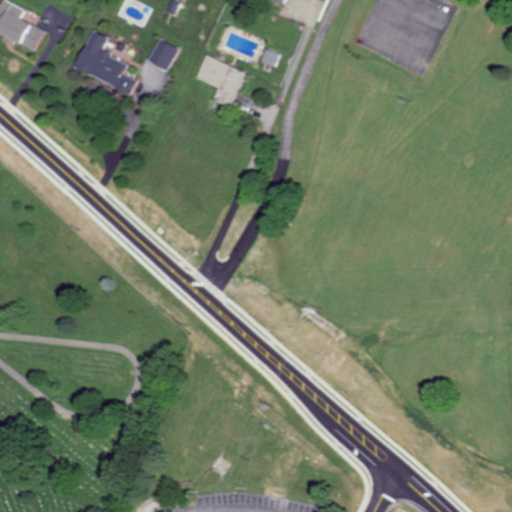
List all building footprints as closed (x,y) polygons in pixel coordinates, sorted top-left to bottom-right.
[(36,50),(46,29),(20,18),(25,8),(6,0),(1,0),(0,3),(0,31),(4,33),(2,39),(13,44),(14,41),(36,50)] [(179,1),(175,0),(170,0),(166,11),(174,14),(179,1)] [(75,68),(133,93),(138,80),(124,73),(129,62),(101,51),(107,36),(92,29),(75,68)] [(169,70),(179,46),(158,38),(149,61),(169,70)] [(261,62),(276,65),(279,52),(264,49),(261,62)] [(197,77),(219,86),(214,99),(233,106),(247,71),(206,55),(197,77)]
